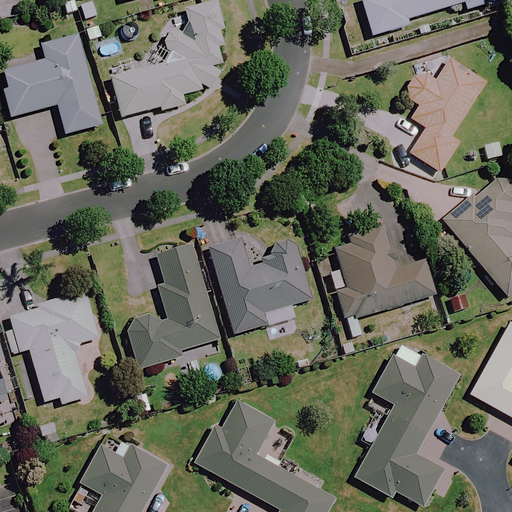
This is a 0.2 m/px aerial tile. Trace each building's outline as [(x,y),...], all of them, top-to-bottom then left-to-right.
[(371,0),(362,3),(372,39),(408,29),(406,22),(464,6),(466,13),(491,6),(489,0),(371,0)] [(122,120),(162,110),(163,114),(188,108),(185,98),(206,92),(212,98),(219,75),(212,69),(221,66),(217,51),(223,49),(219,36),(224,35),(217,4),(186,12),(191,32),(164,39),(171,66),(112,81),(122,120)] [(102,128),(78,39),(42,48),(46,63),(4,74),(9,94),(5,95),(12,120),(58,108),(66,138),(102,128)] [(485,87),(449,64),(435,86),(419,76),(404,99),(419,109),(411,122),(425,131),(409,157),(440,176),(459,146),(451,140),(485,87)] [(292,118),(268,99),(225,153),(250,172),(292,118)] [(511,195),(499,180),(444,226),(507,300),(511,295),(511,195)] [(396,272),(384,229),(350,239),(352,247),(336,252),(347,291),(337,294),(346,324),(434,298),(424,264),(396,272)] [(252,270),(244,243),(209,253),(234,337),(266,328),(263,316),(312,302),(295,244),(269,252),(272,264),(252,270)] [(216,344),(191,251),(156,260),(164,288),(158,289),(167,322),(127,332),(138,372),(181,361),(179,354),(216,344)] [(68,305),(67,301),(6,319),(11,336),(7,337),(13,357),(29,352),(45,405),(59,401),(61,408),(88,400),(72,349),(99,340),(87,299),(68,305)] [(511,327),(509,326),(470,398),(511,421),(511,327)] [(410,371),(391,361),(371,397),(395,410),(356,481),(389,499),(392,493),(421,509),(440,474),(410,458),(456,374),(419,354),(410,371)] [(272,424),(236,405),(221,433),(215,430),(195,466),(280,511),(326,511),(333,500),(254,457),(272,424)] [(118,461),(99,451),(78,487),(103,501),(96,511),(137,511),(163,464),(127,445),(118,461)]
